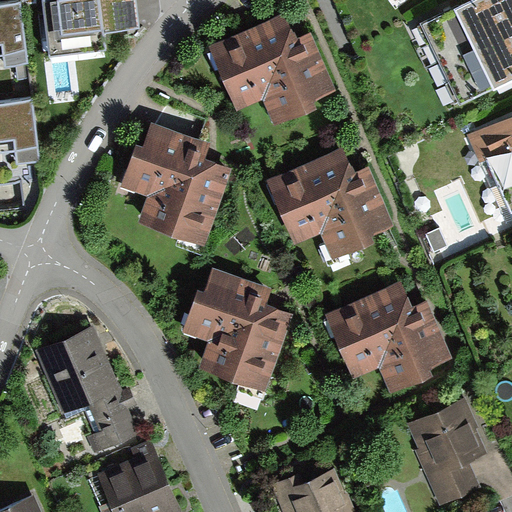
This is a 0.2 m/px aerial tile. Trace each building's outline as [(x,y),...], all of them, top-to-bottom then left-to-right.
[(22,0),(9,0),(0,1),(0,48),(4,48),(5,60),(29,58),(22,0)] [(40,0),(46,48),(104,42),(103,27),(139,24),(136,0),(40,0)] [(511,0),(454,0),(421,15),(458,96),(511,70),(511,0)] [(274,11),(205,40),(231,102),(256,91),(269,120),(309,103),(306,94),(325,86),(302,31),(286,38),(274,11)] [(32,96),(0,100),(0,182),(23,180),(26,206),(31,206),(43,184),(32,96)] [(511,110),(469,130),(508,217),(511,215),(511,110)] [(196,238),(222,167),(196,157),(202,141),(144,120),(120,185),(144,193),(135,215),(196,238)] [(334,144),(265,173),(291,235),(316,224),(329,253),(369,236),(366,227),(385,219),(362,164),(346,171),(334,144)] [(260,395),(291,308),(263,298),(269,282),(208,261),(185,325),(211,334),(201,361),(241,375),(236,387),(260,395)] [(400,276),(331,305),(356,367),(382,356),(394,385),(435,368),(432,359),(451,351),(428,296),(412,303),(400,276)] [(91,322),(35,347),(67,422),(85,415),(89,424),(86,425),(95,447),(138,429),(127,403),(137,399),(131,386),(121,390),(101,344),(91,322)] [(464,395),(407,420),(419,447),(414,449),(438,504),(481,485),(468,456),(487,447),(464,395)] [(98,473),(114,511),(174,511),(144,440),(129,447),(134,457),(98,473)] [(273,483),(285,511),(357,511),(348,491),(342,494),(331,468),(295,483),(292,475),(273,483)] [(42,511),(33,490),(0,504),(0,511),(42,511)]
